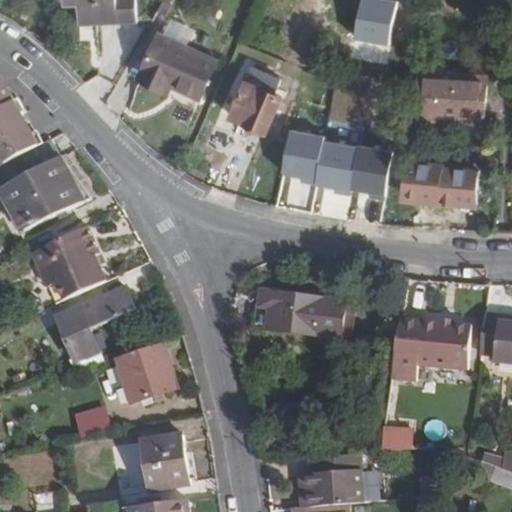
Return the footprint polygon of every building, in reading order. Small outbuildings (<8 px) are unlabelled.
[(67,0),(67,3),(80,3),(81,23),(139,21),(137,0),(67,0)] [(201,97),(218,60),(162,36),(143,78),(168,91),(171,84),(201,97)] [(277,93),(283,79),(255,67),(234,116),(268,132),(284,97),(277,93)] [(490,76),(423,72),(420,120),(486,124),(490,76)] [(348,88),(349,86),(349,83),(349,80),(348,78),(346,76),(343,75),(341,74),(338,75),(336,77),(334,78),(333,81),(332,83),(333,86),(334,88),(336,90),(338,92),(341,92),(343,91),(346,90),(348,88)] [(0,149),(8,164),(46,143),(39,130),(34,132),(24,114),(29,112),(22,98),(17,101),(10,88),(6,90),(0,80),(0,149)] [(8,164),(0,168),(0,177),(58,147),(53,140),(46,143),(8,164)] [(94,198),(64,157),(58,147),(0,177),(0,184),(22,232),(94,198)] [(347,196),(368,198),(373,155),(352,153),(347,196)] [(482,171),(428,167),(425,207),(479,210),(482,171)] [(50,270),(44,272),(60,304),(109,282),(97,258),(102,255),(91,229),(41,252),(50,270)] [(137,311),(128,288),(59,318),(78,362),(101,352),(92,330),(137,311)] [(343,338),(348,302),(265,291),(263,307),(274,308),(271,330),(286,331),(343,338)] [(503,314),(487,312),(482,356),(498,358),(498,362),(511,363),(511,323),(502,323),(503,314)] [(511,315),(503,314),(502,323),(511,323),(511,315)] [(470,369),(474,326),(436,323),(433,367),(470,369)] [(135,403),(182,388),(167,343),(120,359),(135,403)] [(357,413),(357,396),(347,396),(347,413),(357,413)] [(411,445),(420,444),(419,429),(386,431),(387,450),(412,449),(411,445)] [(195,485),(186,435),(144,441),(152,492),(195,485)] [(303,509),(353,506),(367,505),(363,456),(310,460),(311,474),(300,474),(303,509)] [(473,475),(511,489),(511,473),(479,460),(473,475)] [(436,481),(419,480),(419,488),(430,489),(436,489),(436,481)] [(430,511),(430,489),(419,488),(401,488),(401,499),(397,499),(397,511),(430,511)] [(191,511),(190,498),(137,505),(138,511),(191,511)]
